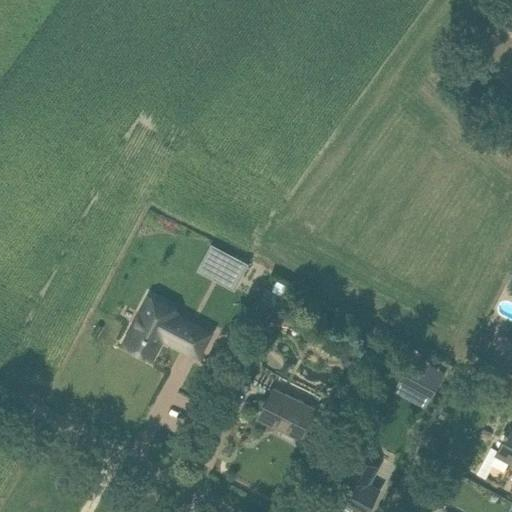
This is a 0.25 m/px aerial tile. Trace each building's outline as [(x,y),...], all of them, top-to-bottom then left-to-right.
[(223,259),(216,272),(253,290),(259,277),(223,259)] [(150,294),(124,342),(152,357),(164,336),(199,355),(212,331),(176,313),(178,309),(150,294)] [(275,324),(288,327),(292,311),(279,308),(275,324)] [(347,351),(342,357),(345,365),(353,366),(358,359),(355,352),(347,351)] [(408,363),(400,378),(432,395),(443,373),(430,365),(426,373),(408,363)] [(301,434),(300,436),(301,436),(316,408),(275,387),(260,415),(278,425),(279,422),(301,434)] [(498,451),(496,454),(511,463),(511,424),(508,430),(507,429),(501,439),(503,440),(498,451)] [(345,466),(331,493),(345,501),(344,504),(352,509),(354,506),(365,511),(380,488),(369,482),(379,464),(356,451),(347,467),(345,466)]
